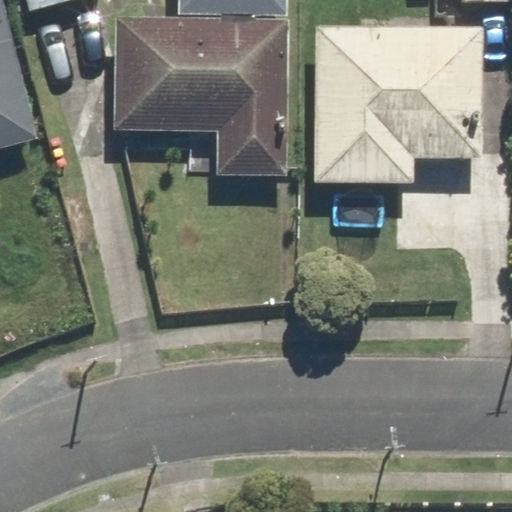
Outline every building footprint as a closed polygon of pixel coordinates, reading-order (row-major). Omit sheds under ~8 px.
[(0,0),(0,152),(44,142),(10,0),(0,0)] [(25,0),(56,107),(96,96),(87,62),(116,53),(101,1),(104,0),(25,0)] [(124,17),(119,130),(187,133),(185,176),(290,181),(297,0),(182,0),(181,19),(124,17)] [(511,0),(465,0),(465,9),(511,11),(511,0)] [(509,156),(489,155),(492,66),(511,66),(511,34),(494,34),(323,26),(317,183),(420,187),(421,159),(479,161),(478,204),(507,205),(509,156)]
